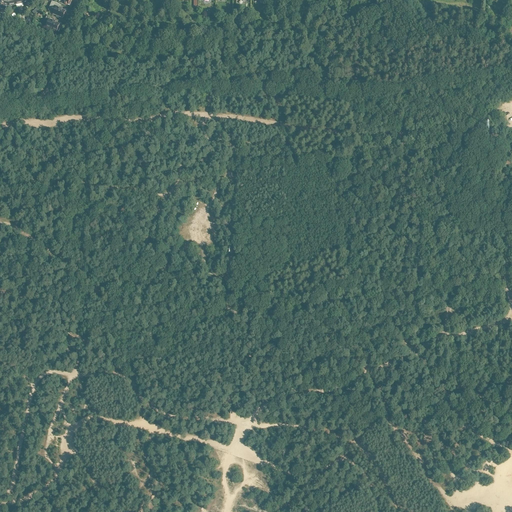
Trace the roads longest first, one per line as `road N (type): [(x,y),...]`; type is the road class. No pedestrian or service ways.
road 1 (track): [(236,114),(225,321),(235,339),(253,358),(365,363),(389,416),(444,494),(470,511)]
road 2 (track): [(411,511),(394,503),(360,444),(376,432),(383,404),(413,369),(412,339),(353,263),(329,175),(340,158),(399,126)]
road 3 (track): [(399,126),(206,111),(0,121)]
road 4 (track): [(390,87),(209,81),(0,104)]
road 5 (track): [(65,445),(79,426),(116,421),(294,474),(352,461),(376,511)]
road 6 (track): [(360,444),(336,432),(236,422),(150,402),(117,373),(54,372),(35,383)]
road 7 (track): [(206,111),(136,258),(92,291),(74,348)]
road 8 (track): [(413,348),(334,389),(261,408),(237,454)]
road 9 (track): [(408,127),(432,288),(446,305),(444,336)]
road 10 (track): [(353,150),(174,183)]
road 11 (track): [(60,254),(89,186),(167,191)]
road 12 (track): [(413,348),(455,408),(511,456)]
road 13 (track): [(74,348),(48,433),(54,481)]
road 14 (track): [(511,66),(390,87)]
